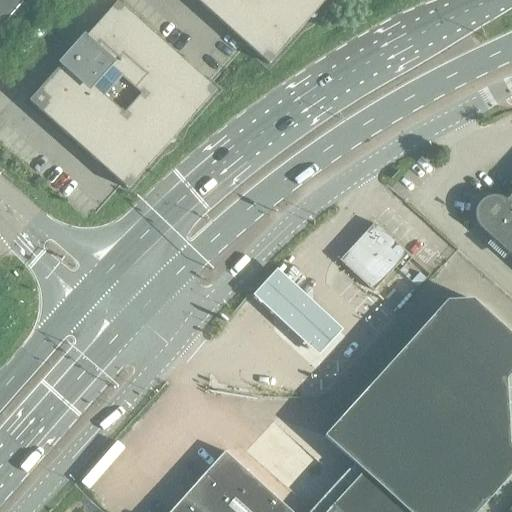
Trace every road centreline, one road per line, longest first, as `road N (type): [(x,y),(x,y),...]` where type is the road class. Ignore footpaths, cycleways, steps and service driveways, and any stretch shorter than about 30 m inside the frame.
road 1 (primary): [(489,0),(431,25),(262,127),(93,286)]
road 2 (primary): [(130,321),(298,165),(418,89),(511,44)]
road 3 (unclassified): [(170,351),(265,242),(358,164),(511,81)]
road 4 (unclassified): [(27,511),(170,351)]
road 5 (primary): [(0,463),(130,321)]
road 6 (primary): [(93,286),(0,391)]
road 7 (unclassified): [(93,286),(0,202)]
road 8 (unclassified): [(0,89),(81,0)]
